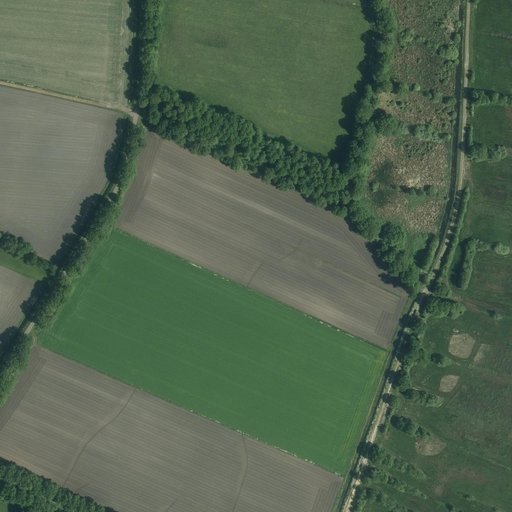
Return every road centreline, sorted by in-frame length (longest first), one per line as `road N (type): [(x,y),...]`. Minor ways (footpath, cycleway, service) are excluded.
road 1 (unclassified): [(0,374),(119,183),(140,96),(146,0)]
road 2 (track): [(345,206),(424,290),(346,511)]
road 3 (track): [(424,290),(455,212),(468,0)]
road 4 (track): [(136,113),(345,206)]
road 5 (track): [(372,0),(379,35),(345,206)]
